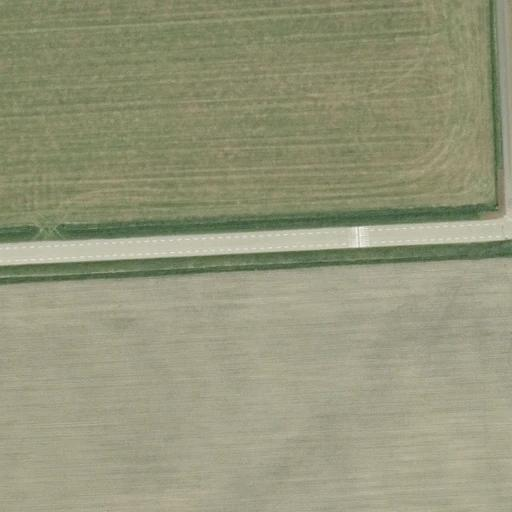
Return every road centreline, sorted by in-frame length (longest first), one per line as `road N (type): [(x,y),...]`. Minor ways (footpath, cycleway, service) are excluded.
road 1 (unclassified): [(510,228),(0,255)]
road 2 (unclassified): [(510,228),(502,0)]
